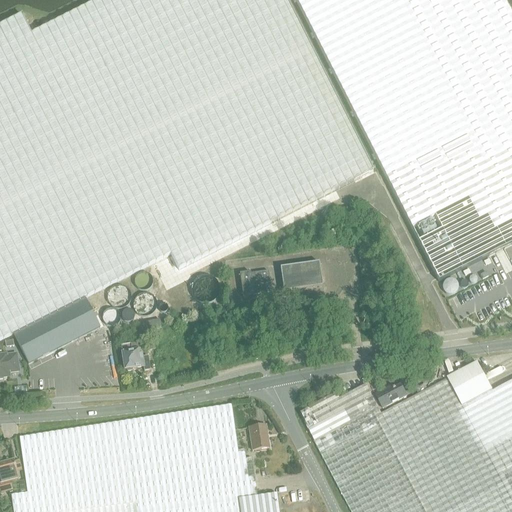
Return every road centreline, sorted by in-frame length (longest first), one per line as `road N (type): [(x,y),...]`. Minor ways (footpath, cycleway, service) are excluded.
road 1 (tertiary): [(0,419),(156,404),(270,382)]
road 2 (tertiary): [(270,382),(511,343)]
road 3 (unknown): [(453,337),(388,204),(362,193),(315,201)]
road 4 (unclassified): [(336,511),(270,382)]
